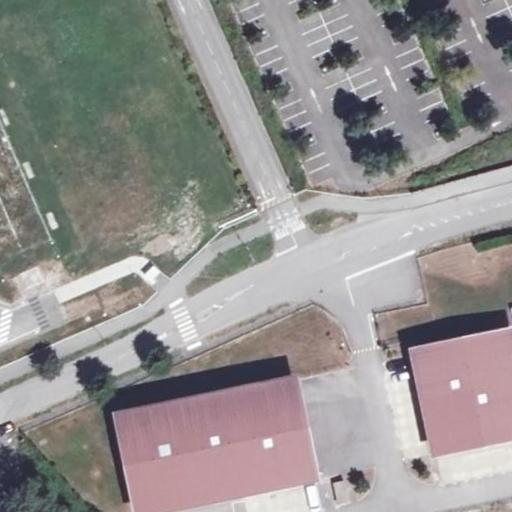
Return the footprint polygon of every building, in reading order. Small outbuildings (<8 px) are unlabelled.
[(54,143),(101,262),(176,232),(128,113),(54,143)] [(0,122),(0,284),(55,264),(0,122)] [(511,355),(508,335),(414,354),(434,453),(511,435),(511,355)] [(293,383),(116,419),(138,511),(143,511),(310,478),(293,383)] [(511,454),(434,462),(435,479),(511,471),(511,454)] [(245,511),(303,511),(320,510),(318,491),(243,501),(245,511)]
